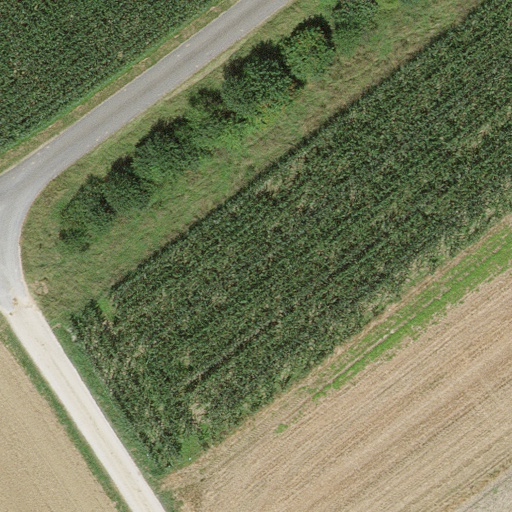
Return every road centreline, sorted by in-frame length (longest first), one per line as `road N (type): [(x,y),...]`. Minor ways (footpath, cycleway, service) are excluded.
road 1 (track): [(0,191),(259,0)]
road 2 (track): [(0,297),(136,511)]
